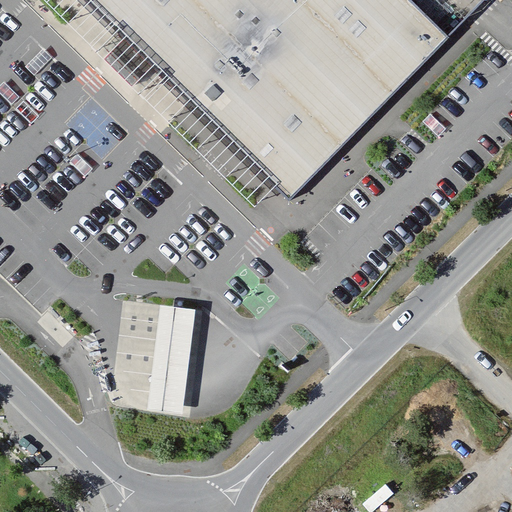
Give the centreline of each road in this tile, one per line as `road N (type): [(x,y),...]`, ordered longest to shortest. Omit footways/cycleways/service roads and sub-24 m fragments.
road 1 (unclassified): [(511,216),(215,509)]
road 2 (unclassified): [(141,511),(0,368)]
